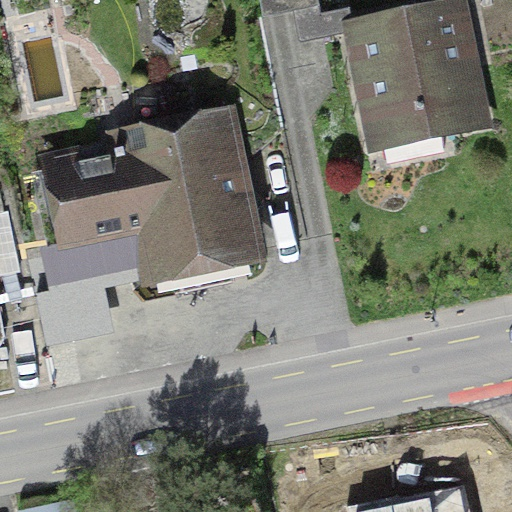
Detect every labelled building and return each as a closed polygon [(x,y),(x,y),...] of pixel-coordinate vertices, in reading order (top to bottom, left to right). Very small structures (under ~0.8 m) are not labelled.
[(257,0),(261,21),(294,14),(300,45),(355,28),(351,9),(320,15),(317,0),(257,0)] [(456,8),(355,28),(380,155),(384,155),(385,160),(443,148),(439,128),(478,120),(456,8)] [(51,289),(248,249),(225,135),(63,168),(79,243),(43,251),(51,289)] [(472,511),(466,479),(339,505),(340,511),(472,511)] [(77,511),(76,503),(25,511),(77,511)]
